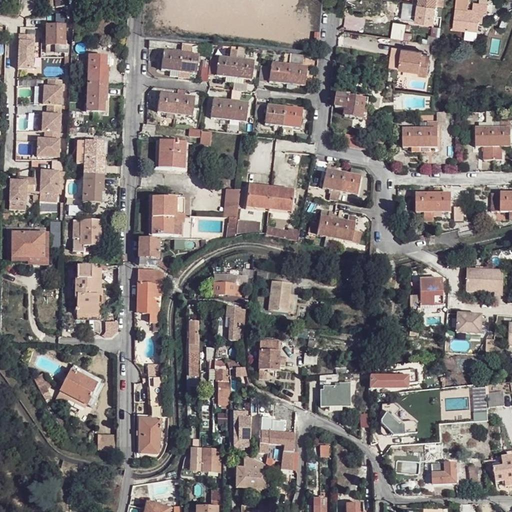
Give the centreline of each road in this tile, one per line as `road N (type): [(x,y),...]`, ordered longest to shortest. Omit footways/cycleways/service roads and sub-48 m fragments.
road 1 (residential): [(122,511),(134,29)]
road 2 (residential): [(451,235),(393,244),(382,167),(324,149),(335,0)]
road 3 (residential): [(297,511),(303,435),(313,424),(326,423),(368,450),(380,498)]
road 4 (unknown): [(32,282),(44,331),(127,336)]
road 5 (residential): [(380,498),(511,501)]
road 6 (unknown): [(326,105),(197,91)]
